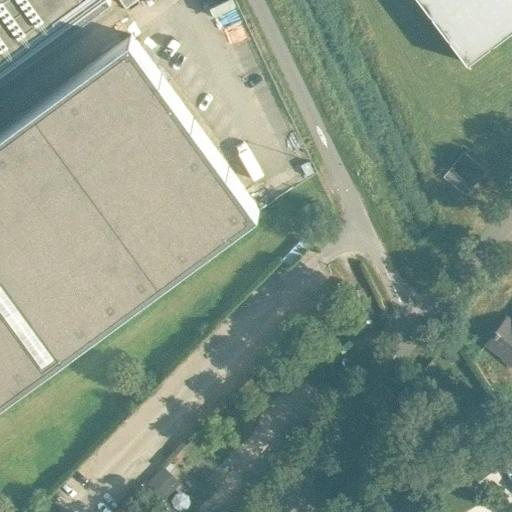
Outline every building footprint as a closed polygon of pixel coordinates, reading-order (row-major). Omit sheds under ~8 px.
[(0,0),(0,397),(259,209),(132,34),(0,129),(0,79),(109,0),(122,0),(126,5),(133,0),(0,0)] [(511,0),(420,0),(468,62),(511,28),(511,0)] [(463,151),(443,176),(466,194),(486,169),(463,151)] [(502,323),(487,343),(505,357),(504,358),(511,363),(511,317),(506,326),(502,323)] [(164,465),(146,485),(162,500),(180,481),(168,469),(174,463),(170,459),(164,465)]
